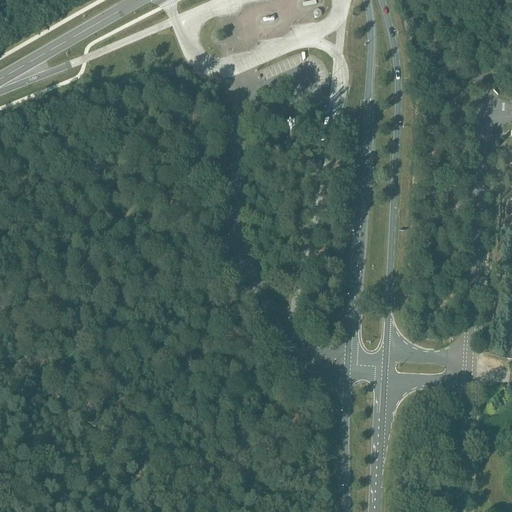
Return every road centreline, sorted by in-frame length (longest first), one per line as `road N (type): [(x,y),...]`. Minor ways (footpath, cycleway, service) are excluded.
road 1 (primary): [(385,366),(397,73),(381,0)]
road 2 (primary): [(365,0),(370,56),(348,364)]
road 3 (unclassified): [(468,369),(482,91)]
road 4 (secondary): [(0,79),(142,0)]
road 5 (primary): [(348,364),(347,511)]
road 6 (primary): [(377,511),(385,366)]
road 7 (unclassified): [(462,511),(468,369)]
